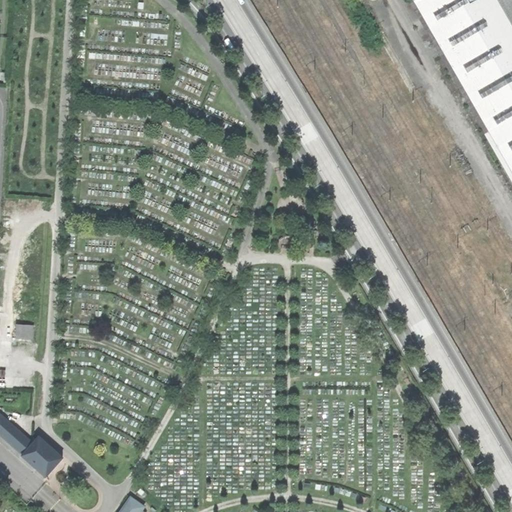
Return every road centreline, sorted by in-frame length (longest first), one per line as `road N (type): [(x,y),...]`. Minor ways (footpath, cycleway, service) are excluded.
road 1 (secondary): [(207,0),(511,511)]
road 2 (secondary): [(511,459),(240,0)]
